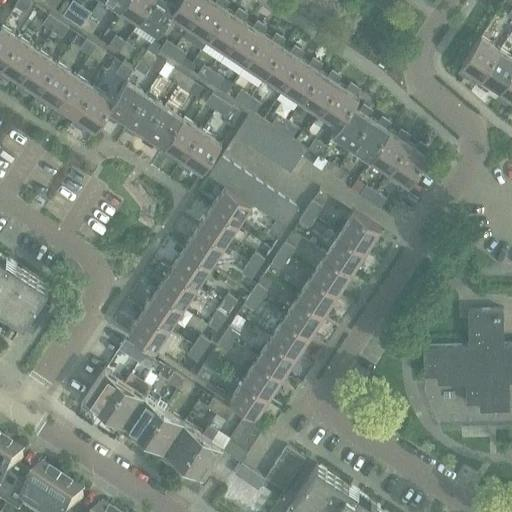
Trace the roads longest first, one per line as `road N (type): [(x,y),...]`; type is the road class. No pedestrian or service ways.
road 1 (residential): [(477,511),(334,418),(321,394),(472,166),(470,129),(415,71),(415,54),(451,0)]
road 2 (residential): [(170,511),(18,411)]
road 3 (residential): [(91,304),(103,284),(92,261),(0,197)]
road 4 (residential): [(18,411),(91,304)]
